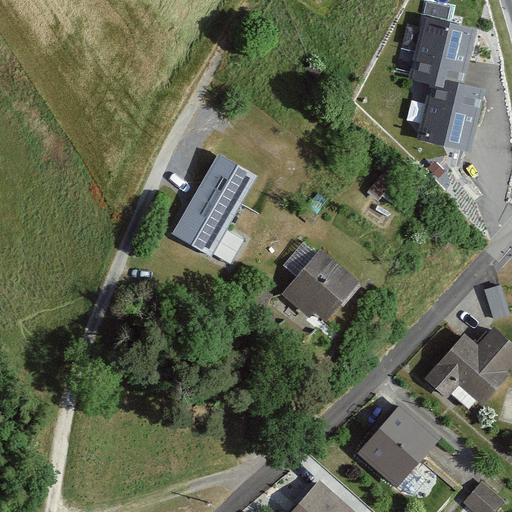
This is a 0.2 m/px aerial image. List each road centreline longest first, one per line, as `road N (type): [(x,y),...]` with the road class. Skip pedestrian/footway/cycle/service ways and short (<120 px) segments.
road 1 (track): [(52,511),(65,408),(85,347),(167,150),(241,16)]
road 2 (residential): [(511,237),(219,511)]
